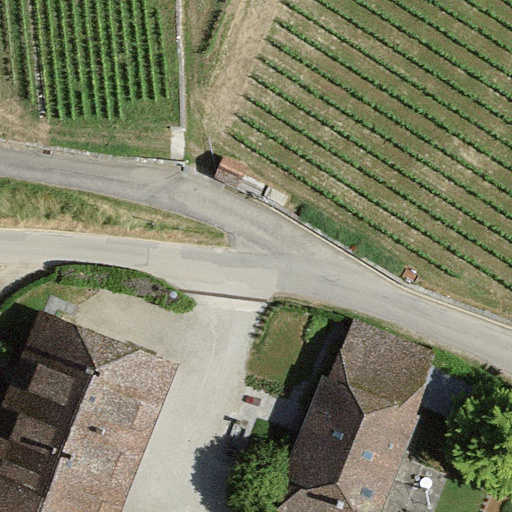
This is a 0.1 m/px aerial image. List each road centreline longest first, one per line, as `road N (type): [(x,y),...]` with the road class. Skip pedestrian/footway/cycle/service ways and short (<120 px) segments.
road 1 (residential): [(335,285),(147,205),(0,178)]
road 2 (unclassified): [(335,285),(0,274)]
road 3 (unclassified): [(511,359),(335,285)]
